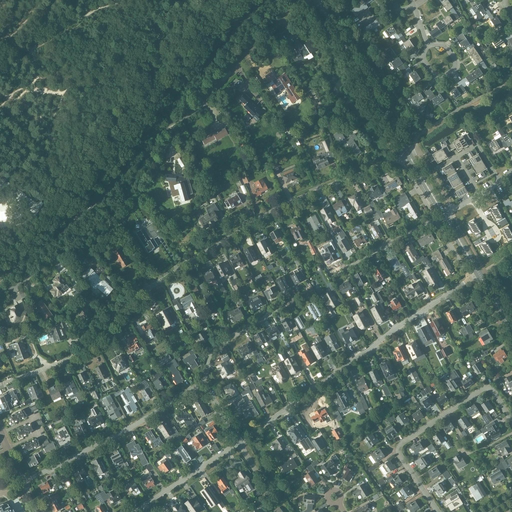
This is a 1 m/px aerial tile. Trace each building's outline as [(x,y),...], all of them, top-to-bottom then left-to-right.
[(360,0),(359,1),(361,4),(365,9),(368,8),(366,5),(369,3),(374,0),(360,0)] [(450,10),(452,14),(455,12),(453,8),(448,1),(443,5),(447,12),(450,10)] [(484,16),(484,17),(490,13),(488,11),(486,12),(484,9),(482,6),(481,5),(480,3),(472,9),(476,14),(478,13),(481,18),(484,16)] [(449,15),(443,20),(446,26),(459,17),(455,12),(452,14),(449,16),(449,15)] [(490,13),(484,17),(486,19),(488,18),(496,29),(502,25),(497,17),(494,19),(490,13)] [(436,25),(437,27),(439,30),(440,30),(446,26),(443,20),(436,25)] [(392,26),(384,32),(388,37),(393,34),(396,32),(396,33),(396,32),(392,26)] [(429,33),(432,31),(436,37),(438,35),(436,32),(439,30),(437,27),(429,33)] [(509,44),(507,41),(511,37),(511,36),(511,35),(509,36),(507,33),(493,43),(497,49),(504,43),(507,41),(509,44)] [(466,48),(472,44),(470,45),(466,39),(465,40),(461,35),(459,37),(457,34),(451,38),(455,43),(458,41),(460,44),(459,44),(463,50),(466,48)] [(403,36),(397,40),(398,43),(400,46),(403,44),(409,52),(414,48),(409,40),(406,42),(404,38),(403,36)] [(292,46),(297,54),(292,58),(296,65),(303,60),(303,59),(304,60),(307,58),(308,60),(313,57),(311,54),(317,50),(311,41),(302,46),(298,41),(292,46)] [(468,51),(472,58),(478,54),(473,48),(474,47),(472,44),(466,48),(468,51)] [(383,55),(381,57),(382,58),(384,60),(385,59),(384,57),(385,56),(388,54),(391,59),(389,60),(392,63),(391,64),(395,69),(397,68),(401,73),(403,72),(409,68),(408,65),(405,67),(403,64),(399,58),(397,60),(390,51),(389,50),(385,53),(384,53),(382,54),(383,55)] [(482,67),(483,67),(483,68),(486,66),(482,61),(483,61),(478,54),(472,58),(477,65),(480,63),(482,67)] [(479,69),(472,73),(476,79),(483,74),(481,72),(487,68),(486,66),(483,68),(483,67),(482,67),(479,69)] [(409,68),(403,72),(405,74),(408,72),(410,75),(410,76),(415,84),(421,79),(416,72),(413,74),(411,70),(409,68)] [(268,74),(264,77),(270,86),(276,95),(285,89),(289,95),(287,97),(292,104),(300,98),(284,74),(276,79),(271,72),(268,74)] [(466,78),(460,82),(464,87),(469,84),(476,79),(472,73),(466,78)] [(261,83),(257,76),(252,79),(257,86),(261,83)] [(464,87),(460,82),(458,84),(459,87),(456,89),(456,88),(450,92),(455,99),(466,92),(464,88),(464,87)] [(420,93),(412,98),(416,103),(423,98),(425,101),(428,99),(426,96),(432,92),(430,89),(427,91),(425,89),(420,93)] [(432,92),(426,96),(428,99),(430,102),(433,100),(436,106),(444,100),(440,95),(436,98),(432,92)] [(251,100),(250,99),(244,94),(239,100),(245,105),(243,107),(248,113),(243,118),(248,122),(252,117),(254,115),(257,118),(262,113),(249,101),(251,100)] [(281,127),(285,133),(289,131),(285,124),(281,127)] [(201,139),(204,145),(210,142),(210,143),(213,141),(213,140),(215,139),(216,141),(228,135),(225,129),(216,134),(215,132),(201,139)] [(501,129),(498,131),(502,137),(504,141),(508,147),(510,146),(511,145),(511,140),(511,141),(510,138),(509,139),(506,135),(505,136),(501,129)] [(348,144),(349,146),(356,156),(361,152),(353,141),(356,138),(354,134),(350,137),(351,138),(347,141),(346,140),(346,141),(340,133),(334,137),(340,145),(342,143),(344,145),(345,146),(348,144)] [(458,139),(463,149),(468,146),(466,142),(470,139),(468,135),(463,137),(462,136),(458,139)] [(293,139),(297,146),(302,144),(298,136),(293,139)] [(496,140),(490,144),(494,152),(501,149),(500,148),(503,146),(505,149),(508,147),(504,141),(504,142),(502,139),(501,137),(496,140)] [(458,140),(449,146),(451,150),(456,148),(458,152),(463,149),(458,139),(457,139),(458,140)] [(332,150),(328,140),(322,142),(327,153),(332,150)] [(437,151),(443,161),(448,158),(445,154),(450,151),(447,147),(438,152),(437,151)] [(443,161),(437,151),(432,154),(433,155),(428,158),(431,162),(435,160),(438,164),(443,161)] [(328,160),(325,154),(319,157),(319,156),(312,159),(315,165),(316,165),(318,169),(330,165),(328,160)] [(186,163),(181,155),(176,158),(181,166),(186,163)] [(477,165),(483,162),(478,155),(474,157),(473,158),(477,165)] [(477,165),(473,158),(472,158),(468,161),(472,168),(477,165)] [(270,164),(274,174),(280,172),(278,167),(280,166),(278,161),(270,164)] [(483,162),(477,165),(482,172),(483,172),(487,169),(483,162)] [(451,164),(442,169),(445,175),(450,172),(452,176),(457,174),(451,164)] [(482,172),(477,165),(472,168),(477,175),(481,173),(482,172)] [(282,177),(285,184),(290,182),(293,181),(293,180),(297,178),(294,171),(282,177)] [(459,178),(457,174),(452,176),(450,172),(445,175),(447,177),(451,183),(450,184),(459,178)] [(176,177),(176,176),(166,175),(166,181),(168,181),(172,197),(179,195),(181,203),(188,201),(187,196),(193,194),(190,183),(186,185),(184,177),(176,177)] [(250,181),(247,175),(241,178),(244,184),(250,181)] [(385,189),(384,190),(387,196),(389,195),(388,194),(388,193),(402,184),(399,178),(394,181),(390,183),(384,187),(385,189)] [(465,188),(459,178),(450,184),(453,189),(454,188),(458,186),(461,190),(465,188)] [(256,187),(251,190),(255,197),(256,196),(257,197),(261,195),(260,193),(267,189),(262,179),(254,183),(256,187)] [(458,186),(454,188),(455,191),(459,198),(468,193),(465,188),(461,190),(458,186)] [(371,189),(371,190),(368,192),(370,196),(369,196),(371,200),(372,199),(373,200),(378,197),(379,199),(386,195),(382,188),(379,190),(378,187),(374,189),(374,187),(371,189)] [(362,202),(357,193),(348,198),(353,207),(354,206),(357,212),(365,208),(361,202),(362,202)] [(242,204),(237,195),(224,202),(228,209),(231,208),(231,209),(237,205),(238,206),(242,204)] [(406,205),(410,203),(408,199),(406,196),(400,200),(402,203),(404,202),(406,205)] [(343,204),(342,201),(333,206),(338,217),(347,212),(351,210),(347,202),(343,204)] [(369,204),(374,213),(377,212),(379,211),(378,209),(377,209),(373,201),(369,204)] [(412,201),(410,203),(406,205),(415,220),(421,216),(412,201)] [(213,212),(199,221),(199,222),(200,225),(201,225),(204,229),(209,226),(210,227),(214,224),(213,223),(215,222),(214,221),(217,219),(215,215),(219,213),(214,204),(210,207),(213,212)] [(367,217),(374,213),(370,206),(363,210),(367,217)] [(496,223),(503,219),(501,217),(502,216),(496,207),(490,210),(492,213),(491,214),(496,223)] [(327,219),(330,224),(335,222),(328,208),(321,211),(326,220),(327,219)] [(384,217),(383,217),(384,220),(388,226),(401,218),(395,208),(390,211),(391,212),(386,214),(385,213),(382,214),(384,217)] [(378,220),(383,217),(384,217),(382,214),(380,211),(379,211),(377,212),(374,213),(378,220)] [(307,220),(308,223),(309,222),(315,233),(316,233),(316,232),(320,230),(317,225),(320,224),(315,215),(307,220)] [(475,224),(474,221),(468,224),(473,234),(474,234),(475,236),(482,233),(476,223),(475,224)] [(149,253),(153,250),(152,250),(158,246),(154,239),(155,238),(161,234),(154,222),(140,231),(136,233),(138,237),(144,245),(149,253)] [(184,242),(189,238),(185,231),(188,229),(184,223),(176,228),(178,231),(173,234),(173,233),(169,235),(174,242),(177,240),(178,241),(182,238),(184,242)] [(369,229),(370,228),(374,234),(371,235),(374,239),(376,238),(377,239),(382,236),(376,225),(375,225),(373,223),(368,226),(369,229)] [(303,236),(303,235),(298,224),(294,226),(295,228),(291,230),(296,241),(300,239),(300,241),(301,241),(301,242),(302,242),(305,241),(305,239),(303,236)] [(359,224),(354,227),(356,231),(358,233),(360,232),(363,230),(360,225),(359,224)] [(332,230),(328,232),(331,238),(338,234),(342,232),(339,226),(332,230)] [(508,243),(511,240),(511,234),(508,226),(502,230),(503,233),(502,233),(508,243)] [(281,237),(277,231),(271,234),(274,241),(276,244),(283,241),(281,237)] [(342,232),(338,234),(342,240),(338,243),(344,253),(351,249),(345,239),(344,237),(346,236),(343,231),(342,232)] [(418,241),(421,248),(435,240),(434,238),(433,237),(432,236),(431,234),(418,241)] [(366,242),(362,235),(354,240),(356,244),(355,244),(357,248),(366,242)] [(327,253),(322,255),(322,256),(323,255),(326,261),(325,261),(325,262),(330,259),(332,263),(332,262),(334,261),(334,262),(335,261),(337,259),(338,260),(333,251),(337,249),(331,238),(327,240),(329,243),(323,246),(325,249),(327,253)] [(275,253),(272,249),(271,246),(268,248),(264,240),(257,244),(258,245),(257,245),(259,248),(263,255),(267,253),(269,256),(275,253)] [(307,243),(310,248),(311,252),(312,256),(317,254),(313,246),(311,241),(307,243)] [(487,245),(486,242),(480,245),(485,255),(486,255),(487,257),(494,254),(488,244),(487,245)] [(418,264),(422,262),(425,266),(428,265),(424,258),(423,256),(420,258),(411,244),(405,247),(414,262),(415,264),(418,266),(418,264)] [(245,251),(244,251),(251,263),(257,260),(259,263),(262,261),(262,260),(260,256),(257,257),(251,247),(245,251)] [(118,266),(120,265),(122,268),(128,265),(126,261),(127,260),(124,256),(119,249),(113,253),(117,260),(116,261),(118,266)] [(433,257),(431,258),(433,261),(437,258),(439,262),(448,276),(454,273),(450,266),(449,264),(445,258),(443,259),(442,258),(441,256),(440,254),(440,253),(433,257)] [(403,264),(401,265),(395,254),(387,258),(396,273),(402,270),(406,277),(411,274),(405,263),(403,264)] [(86,260),(89,264),(96,259),(93,255),(86,260)] [(230,259),(231,261),(230,261),(231,262),(232,262),(235,268),(238,266),(239,269),(244,266),(239,255),(236,256),(236,255),(230,259)] [(217,267),(223,277),(226,276),(227,277),(231,275),(224,263),(217,267)] [(99,266),(95,270),(101,276),(105,271),(99,266)] [(95,290),(97,288),(106,296),(113,290),(105,283),(106,282),(102,279),(93,272),(94,271),(89,267),(81,277),(85,281),(86,280),(88,282),(87,283),(95,290)] [(381,267),(374,271),(380,282),(387,278),(381,267)] [(291,277),(292,278),(291,279),(292,281),(293,281),(295,285),(304,280),(303,278),(306,276),(302,269),(298,271),(297,270),(294,272),(295,275),(291,277)] [(438,282),(430,269),(424,272),(432,286),(438,282)] [(204,274),(209,284),(212,282),(213,284),(217,282),(211,270),(204,274)] [(362,272),(361,272),(354,276),(360,286),(367,282),(362,272)] [(253,275),(253,276),(247,278),(251,286),(257,283),(253,275)] [(53,281),(56,285),(53,287),(55,289),(50,292),(54,296),(56,295),(58,296),(64,292),(68,288),(66,285),(60,277),(53,281)] [(284,277),(277,281),(283,292),(290,288),(284,277)] [(221,281),(217,283),(220,289),(222,292),(225,290),(224,287),(221,281)] [(349,281),(339,287),(343,294),(348,291),(351,296),(355,294),(358,293),(355,287),(352,289),(351,286),(349,281)] [(332,292),(324,296),(327,300),(326,301),(328,305),(329,305),(331,308),(325,311),(329,319),(337,314),(333,308),(339,304),(339,303),(341,302),(339,298),(337,300),(334,296),(338,294),(331,282),(327,284),(332,292)] [(423,291),(418,282),(416,283),(415,283),(409,287),(404,290),(409,300),(415,296),(415,297),(422,293),(421,292),(423,291)] [(234,287),(237,294),(243,291),(239,284),(234,287)] [(265,291),(267,296),(270,300),(280,295),(278,289),(276,290),(274,287),(265,291)] [(76,296),(78,298),(84,293),(82,291),(81,288),(74,294),(76,296)] [(260,300),(261,299),(265,297),(262,292),(257,294),(258,296),(247,301),(248,302),(245,303),(247,305),(249,304),(251,308),(252,308),(253,308),(255,310),(263,305),(260,300)] [(377,294),(383,305),(387,303),(381,292),(377,294)] [(204,306),(207,312),(208,312),(209,316),(217,311),(216,308),(208,293),(203,295),(208,304),(204,306)] [(80,303),(82,305),(86,301),(82,296),(78,299),(80,303)] [(180,301),(185,309),(190,306),(194,314),(193,314),(194,317),(198,325),(204,322),(190,296),(180,301)] [(359,296),(355,298),(359,306),(364,304),(359,296)] [(236,300),(239,305),(242,311),(245,309),(242,303),(240,298),(236,300)] [(389,303),(390,305),(394,311),(402,307),(397,298),(389,303)] [(43,323),(46,321),(47,322),(53,318),(41,302),(36,306),(39,310),(38,310),(37,310),(43,324),(43,323)] [(316,302),(307,307),(315,320),(323,315),(316,302)] [(461,309),(465,316),(476,310),(472,303),(461,309)] [(374,315),(373,315),(375,319),(376,318),(379,323),(381,322),(381,323),(385,321),(384,320),(386,319),(385,317),(385,316),(379,306),(377,304),(375,305),(376,308),(372,310),(374,315)] [(23,321),(30,318),(27,311),(22,314),(18,306),(11,309),(11,310),(9,311),(8,312),(8,313),(13,324),(18,322),(23,320),(23,321)] [(85,307),(77,314),(82,319),(83,318),(85,322),(93,315),(85,307)] [(231,315),(232,315),(235,322),(244,317),(239,308),(231,312),(230,311),(227,313),(229,316),(231,315)] [(177,314),(170,318),(166,310),(156,315),(164,329),(173,323),(173,322),(179,318),(177,314)] [(452,311),(446,314),(451,324),(457,321),(452,311)] [(362,312),(354,317),(355,319),(361,330),(369,326),(367,322),(365,319),(364,315),(362,312)] [(287,332),(293,329),(294,332),(296,331),(297,335),(299,337),(302,335),(300,332),(297,326),(294,327),(290,318),(282,322),(287,332)] [(299,318),(296,319),(301,329),(304,328),(299,318)] [(67,323),(65,324),(64,320),(56,323),(58,326),(54,328),(50,330),(55,343),(65,339),(64,334),(65,334),(66,335),(73,330),(67,323)] [(434,322),(430,324),(431,326),(437,337),(438,337),(438,338),(439,338),(440,338),(441,338),(442,337),(443,337),(443,336),(444,335),(443,334),(444,334),(443,333),(445,332),(441,325),(440,326),(437,320),(434,322)] [(324,325),(328,332),(332,330),(329,322),(324,325)] [(142,327),(145,334),(141,336),(145,343),(156,337),(155,334),(157,333),(154,327),(152,328),(149,324),(145,326),(142,327)] [(469,325),(464,327),(468,334),(471,332),(473,331),(469,325)] [(267,330),(273,341),(277,339),(275,336),(280,334),(276,326),(267,330)] [(312,326),(306,330),(308,333),(311,331),(311,332),(313,335),(316,333),(315,330),(312,326)] [(343,329),(338,332),(342,339),(344,338),(347,344),(351,342),(351,343),(351,342),(355,341),(355,340),(355,341),(358,340),(356,336),(359,334),(356,327),(353,329),(345,333),(345,332),(343,329)] [(463,337),(466,335),(468,334),(464,327),(460,330),(463,337)] [(20,330),(22,337),(29,335),(26,328),(20,330)] [(425,328),(417,332),(424,346),(432,342),(425,328)] [(478,334),(485,346),(494,340),(487,329),(478,334)] [(204,344),(209,340),(204,332),(195,337),(198,342),(199,341),(201,344),(200,344),(201,346),(204,344)] [(254,336),(260,346),(267,342),(269,345),(272,344),(268,336),(265,337),(262,332),(254,336)] [(324,339),(327,343),(328,342),(329,344),(332,351),(339,347),(335,342),(336,341),(333,334),(324,339)] [(128,347),(124,349),(128,356),(136,351),(137,355),(144,351),(143,348),(139,341),(138,342),(134,336),(130,338),(129,336),(126,338),(130,345),(128,347)] [(311,347),(319,360),(325,356),(323,353),(324,352),(319,345),(323,343),(320,337),(316,339),(319,343),(311,347)] [(17,343),(12,345),(18,360),(23,358),(23,360),(29,358),(23,342),(17,344),(17,343)] [(415,342),(406,346),(413,360),(415,363),(426,358),(423,353),(420,354),(415,342)] [(256,348),(252,350),(249,344),(245,346),(242,347),(238,349),(243,357),(253,352),(255,355),(259,354),(256,348)] [(304,350),(298,353),(300,357),(302,356),(304,359),(303,359),(305,363),(306,363),(308,366),(314,363),(308,352),(309,351),(305,345),(302,346),(304,350)] [(393,352),(397,362),(401,360),(404,366),(409,363),(401,346),(396,349),(397,351),(393,352)] [(190,355),(183,360),(185,364),(188,362),(192,369),(197,366),(194,360),(197,358),(194,354),(195,353),(192,350),(188,352),(190,355)] [(484,352),(478,355),(480,360),(487,356),(486,355),(487,355),(487,354),(488,353),(487,352),(486,350),(484,352)] [(502,351),(493,356),(490,358),(496,366),(500,363),(500,364),(504,362),(503,360),(507,357),(504,351),(502,352),(502,351)] [(231,370),(226,362),(226,361),(230,359),(226,353),(221,356),(225,363),(217,367),(222,376),(224,375),(225,377),(232,374),(230,370),(231,370)] [(172,360),(169,355),(157,362),(160,367),(172,360)] [(474,357),(470,360),(474,366),(472,367),(478,374),(483,371),(480,366),(483,364),(480,360),(478,355),(474,357)] [(115,359),(112,361),(114,366),(114,367),(115,369),(116,368),(116,369),(118,373),(120,372),(128,367),(127,367),(127,366),(125,363),(125,364),(122,359),(121,357),(120,356),(115,359)] [(295,373),(296,373),(297,373),(297,372),(300,370),(293,357),(285,361),(292,375),(295,373)] [(174,377),(172,378),(177,385),(183,381),(175,368),(178,366),(174,359),(166,364),(174,377)] [(381,364),(380,365),(386,379),(387,378),(388,381),(394,378),(393,375),(394,375),(392,372),(393,371),(394,369),(392,365),(391,365),(389,361),(385,362),(382,362),(382,363),(380,364),(381,364)] [(274,375),(276,374),(281,383),(282,383),(284,383),(284,382),(285,381),(284,379),(287,378),(280,363),(271,367),(273,369),(272,369),(271,370),(270,372),(270,373),(271,374),(273,375),(274,375)] [(95,369),(101,381),(108,377),(105,371),(104,371),(101,366),(95,369)] [(414,369),(415,369),(420,380),(425,378),(419,366),(414,369)] [(152,374),(155,379),(153,380),(154,381),(153,382),(158,390),(162,387),(163,388),(165,387),(159,377),(163,375),(160,369),(152,374)] [(409,372),(415,383),(420,380),(414,369),(410,371),(411,371),(409,372)] [(369,373),(374,382),(373,384),(376,386),(378,384),(381,386),(383,384),(382,382),(376,370),(369,373)] [(455,378),(458,382),(461,380),(455,370),(451,372),(455,378)] [(466,388),(473,383),(471,379),(473,377),(469,371),(465,374),(468,378),(462,382),(466,388)] [(455,378),(451,372),(447,375),(445,376),(450,382),(447,384),(452,391),(458,388),(453,380),(455,378)] [(83,373),(77,376),(81,383),(83,386),(83,387),(87,385),(90,384),(88,380),(87,380),(86,377),(85,378),(83,373)] [(511,381),(509,377),(502,380),(507,389),(509,387),(511,391),(511,381)] [(357,382),(359,387),(358,388),(360,394),(369,390),(364,378),(357,382)] [(147,389),(147,388),(149,387),(147,383),(145,380),(144,379),(138,382),(141,386),(144,384),(145,387),(146,387),(147,389)] [(72,381),(64,385),(66,390),(64,391),(67,398),(70,397),(69,396),(77,392),(78,395),(77,396),(80,403),(85,401),(81,393),(76,383),(73,384),(72,381)] [(249,385),(249,386),(250,389),(252,392),(255,390),(258,396),(257,396),(262,407),(263,406),(263,407),(266,406),(265,405),(268,403),(268,404),(272,402),(269,396),(268,395),(267,395),(262,385),(256,388),(254,384),(253,383),(249,385)] [(234,384),(233,384),(224,388),(227,394),(233,391),(234,393),(236,396),(240,394),(234,384)] [(48,388),(53,401),(61,397),(55,385),(48,388)] [(391,395),(387,385),(382,388),(386,397),(391,395)] [(28,389),(32,400),(38,398),(39,400),(43,398),(40,390),(37,391),(35,386),(28,389)] [(123,394),(122,395),(124,399),(127,404),(125,406),(130,415),(136,411),(135,409),(137,409),(134,403),(130,397),(133,396),(129,389),(129,388),(126,390),(122,392),(123,394)] [(147,388),(147,389),(141,392),(146,401),(153,397),(147,388)] [(429,393),(426,388),(422,391),(420,392),(423,397),(425,396),(429,393)] [(341,391),(335,395),(337,399),(336,400),(337,403),(335,404),(340,412),(343,410),(343,409),(349,406),(348,405),(347,403),(347,402),(349,402),(349,401),(347,402),(345,399),(348,398),(349,398),(346,392),(346,393),(343,394),(341,391)] [(20,399),(18,400),(16,395),(13,396),(11,392),(7,394),(7,395),(0,398),(3,404),(0,404),(0,405),(3,413),(23,404),(20,399)] [(111,394),(107,396),(101,399),(105,407),(108,412),(107,412),(111,420),(114,419),(120,416),(117,409),(114,404),(116,403),(111,394)] [(444,394),(437,399),(441,405),(449,400),(444,394)] [(410,398),(411,399),(418,409),(420,408),(421,408),(413,396),(410,398)] [(420,401),(420,402),(422,405),(423,405),(424,405),(425,406),(425,408),(427,408),(427,409),(427,408),(429,409),(430,407),(433,404),(429,398),(428,398),(427,397),(426,398),(427,399),(426,400),(425,399),(424,399),(420,401)] [(246,404),(242,398),(235,402),(240,411),(243,409),(246,414),(250,412),(252,415),(257,412),(250,401),(246,404)] [(196,410),(201,418),(209,414),(205,408),(200,400),(194,403),(197,409),(196,410)] [(482,405),(487,413),(485,415),(490,422),(493,420),(489,415),(494,412),(493,409),(488,401),(482,405)] [(29,408),(30,410),(31,413),(38,410),(37,408),(35,402),(29,404),(30,407),(29,408)] [(355,404),(359,414),(365,411),(361,402),(355,404)] [(466,410),(472,418),(480,413),(474,404),(466,410)] [(93,416),(88,419),(91,426),(94,425),(95,428),(104,423),(100,415),(101,415),(100,412),(99,413),(96,407),(90,410),(93,416)] [(316,415),(311,418),(315,423),(319,421),(321,423),(325,421),(327,424),(331,421),(329,416),(328,416),(328,415),(325,409),(321,412),(320,410),(315,413),(316,415)] [(419,410),(412,415),(416,422),(424,417),(419,410)] [(9,417),(12,424),(12,426),(15,424),(14,423),(25,418),(24,416),(26,415),(24,411),(22,412),(22,411),(9,417)] [(193,426),(194,428),(192,429),(193,431),(199,427),(198,426),(189,412),(185,415),(182,411),(176,414),(177,416),(176,417),(179,422),(183,420),(188,428),(193,426)] [(338,411),(334,414),(336,418),(338,422),(342,420),(340,416),(338,411)] [(403,413),(397,417),(402,425),(409,421),(407,417),(406,418),(403,413)] [(490,422),(485,415),(481,417),(486,425),(490,422)] [(465,417),(458,421),(459,422),(462,426),(464,430),(465,431),(471,426),(470,426),(468,422),(471,420),(469,417),(466,419),(465,417)] [(44,424),(42,419),(34,422),(37,427),(44,424)] [(165,420),(159,424),(166,436),(165,437),(166,438),(172,434),(174,436),(174,437),(178,434),(176,431),(173,427),(170,429),(169,427),(167,424),(165,420)] [(209,426),(204,430),(205,433),(211,441),(212,440),(213,440),(216,438),(215,438),(217,437),(215,435),(217,434),(215,432),(216,431),(212,426),(215,424),(213,421),(210,424),(208,425),(209,426)] [(444,430),(445,433),(447,435),(453,430),(453,429),(454,428),(450,421),(442,426),(445,430),(444,430)] [(488,432),(484,435),(489,443),(495,439),(495,440),(499,438),(499,437),(502,434),(500,430),(499,430),(494,421),(484,427),(485,428),(481,430),(483,434),(487,431),(488,432)] [(20,430),(17,432),(20,438),(26,435),(29,434),(32,433),(31,432),(35,430),(34,427),(33,427),(32,424),(31,425),(30,424),(23,427),(24,428),(20,430)] [(77,427),(79,431),(75,432),(77,435),(76,435),(77,436),(77,435),(78,438),(86,435),(87,434),(88,434),(83,424),(77,427)] [(392,425),(384,430),(390,439),(393,437),(393,436),(394,435),(397,433),(396,432),(392,425)] [(290,431),(288,432),(294,440),(292,441),(295,444),(296,443),(296,444),(300,442),(306,451),(311,448),(312,450),(315,448),(308,438),(305,440),(304,439),(296,426),(294,428),(293,427),(290,429),(290,430),(290,431)] [(64,449),(71,444),(70,442),(72,440),(64,427),(56,431),(58,436),(59,435),(62,441),(58,443),(60,447),(62,446),(64,449)] [(331,432),(336,441),(343,437),(338,428),(331,432)] [(465,439),(461,433),(458,428),(455,430),(462,441),(465,439)] [(144,434),(148,441),(150,440),(151,442),(155,448),(162,443),(159,437),(155,439),(150,431),(144,434)] [(201,433),(192,439),(195,443),(193,444),(197,450),(199,448),(199,449),(206,444),(203,440),(205,439),(201,433)] [(439,445),(442,443),(443,446),(446,443),(447,443),(446,443),(445,441),(443,437),(442,437),(439,434),(434,438),(439,445)] [(372,435),(364,440),(367,444),(366,445),(369,449),(372,447),(372,446),(375,444),(376,445),(379,442),(379,441),(376,438),(375,439),(372,435)] [(183,445),(188,442),(190,440),(187,436),(182,440),(180,441),(183,445)] [(324,444),(324,443),(320,438),(319,438),(318,437),(312,441),(319,451),(320,451),(319,450),(324,448),(325,446),(324,444)] [(282,438),(281,439),(280,438),(272,444),(272,445),(272,446),(273,447),(273,446),(276,450),(279,448),(281,451),(284,449),(287,447),(286,447),(283,441),(282,438)] [(50,444),(48,439),(40,442),(43,447),(50,444)] [(37,442),(36,440),(21,446),(25,453),(38,447),(37,447),(39,446),(37,442)] [(501,454),(502,457),(511,452),(508,446),(509,446),(506,441),(499,445),(503,452),(501,454)] [(133,442),(126,445),(130,453),(132,458),(138,455),(139,455),(142,461),(142,462),(141,463),(143,466),(143,467),(148,464),(143,453),(138,444),(136,445),(135,446),(133,442)] [(421,442),(416,446),(415,445),(410,448),(412,451),(414,450),(416,454),(424,449),(422,447),(424,446),(424,443),(421,442)] [(53,443),(50,444),(43,447),(45,452),(52,449),(55,448),(53,443)] [(181,446),(176,450),(185,463),(191,459),(191,458),(185,450),(182,446),(181,446)] [(374,452),(372,454),(370,455),(371,456),(375,463),(385,456),(381,451),(379,448),(374,452)] [(112,461),(113,462),(113,463),(115,466),(115,467),(123,463),(124,464),(126,467),(128,466),(124,457),(121,458),(120,457),(119,456),(120,455),(117,450),(112,452),(114,455),(113,456),(112,454),(106,457),(108,462),(112,461)] [(298,467),(293,459),(298,456),(296,453),(294,451),(291,452),(291,453),(289,455),(288,454),(286,456),(290,461),(281,466),(283,470),(282,472),(283,474),(285,474),(298,467)] [(36,465),(37,464),(38,463),(36,461),(40,459),(38,454),(28,459),(29,461),(27,462),(30,467),(34,465),(35,466),(36,465)] [(324,474),(325,473),(328,477),(329,476),(330,476),(331,476),(332,476),(332,475),(332,474),(334,473),(331,470),(336,466),(335,465),(340,461),(336,455),(331,459),(332,460),(322,467),(324,470),(322,471),(324,474)] [(425,456),(416,462),(421,470),(429,465),(429,464),(432,462),(427,455),(425,456)] [(466,465),(464,460),(463,460),(460,455),(451,460),(452,463),(455,462),(459,469),(466,465)] [(100,458),(92,462),(93,465),(92,466),(95,471),(96,471),(98,474),(98,475),(103,472),(105,474),(106,474),(108,473),(109,472),(106,467),(104,468),(100,458)] [(161,464),(157,467),(160,472),(163,470),(165,472),(171,469),(168,465),(170,464),(167,460),(165,461),(164,459),(159,462),(161,464)] [(390,461),(382,466),(387,474),(388,473),(396,468),(394,465),(393,466),(390,461)] [(368,469),(370,472),(381,465),(379,462),(368,469)] [(145,467),(147,470),(148,472),(154,468),(150,463),(145,467)] [(343,478),(349,482),(355,473),(350,470),(352,466),(348,463),(344,470),(347,472),(343,478)] [(501,463),(499,464),(495,467),(497,469),(493,472),(494,473),(489,476),(494,483),(501,479),(502,480),(505,478),(501,472),(505,470),(503,465),(501,463)] [(311,465),(307,468),(311,474),(305,477),(311,485),(318,481),(314,475),(317,473),(311,465)] [(93,484),(85,467),(83,469),(82,467),(80,469),(80,468),(74,471),(73,472),(77,481),(85,477),(88,482),(89,481),(91,485),(93,484)] [(432,471),(432,470),(428,472),(433,479),(441,474),(437,468),(432,471)] [(239,478),(233,481),(234,482),(238,489),(242,487),(245,485),(249,492),(253,489),(249,483),(250,483),(249,482),(242,472),(242,471),(237,474),(239,478)] [(60,478),(63,484),(65,483),(67,487),(72,485),(70,480),(69,480),(66,474),(60,478)] [(144,478),(141,481),(144,486),(145,485),(149,490),(155,485),(153,482),(153,481),(150,476),(145,479),(144,478)] [(393,478),(389,480),(389,481),(391,485),(392,484),(394,488),(402,482),(398,477),(394,479),(393,478)] [(222,478),(217,481),(221,486),(218,487),(223,494),(228,490),(230,493),(231,495),(234,493),(228,484),(229,484),(227,481),(225,482),(222,478)] [(116,484),(119,488),(122,486),(125,484),(124,482),(123,480),(116,484)] [(126,492),(127,492),(129,491),(130,492),(134,489),(136,492),(139,491),(133,480),(130,482),(130,484),(124,487),(126,492)] [(446,484),(443,481),(436,486),(435,486),(433,487),(439,495),(446,490),(443,486),(446,484)] [(50,488),(47,482),(39,486),(43,494),(48,491),(48,490),(50,488)] [(479,483),(469,489),(476,500),(482,497),(482,498),(486,495),(479,483)] [(352,494),(354,496),(355,497),(361,494),(364,498),(369,495),(363,484),(357,488),(358,490),(352,494)] [(401,496),(403,500),(413,493),(411,490),(410,491),(407,487),(401,491),(399,492),(402,496),(401,496)] [(208,488),(201,492),(209,504),(211,507),(218,502),(221,508),(224,505),(216,494),(213,495),(209,488),(208,488)] [(452,498),(446,502),(451,509),(458,505),(458,506),(462,504),(459,499),(457,495),(461,492),(459,488),(455,490),(456,490),(456,491),(450,495),(452,498)] [(117,492),(114,494),(112,491),(106,495),(108,499),(109,498),(111,501),(112,500),(114,503),(121,499),(117,492)] [(88,499),(84,492),(80,495),(84,501),(88,499)] [(103,501),(99,494),(95,496),(98,501),(99,501),(101,505),(104,503),(103,501)] [(50,506),(50,507),(58,503),(56,499),(59,498),(57,495),(47,500),(48,504),(49,506),(50,506)] [(304,503),(314,504),(315,497),(305,495),(304,503)] [(190,511),(197,511),(199,511),(198,509),(200,507),(201,508),(204,506),(198,499),(193,503),(191,499),(185,504),(190,511)] [(58,503),(50,507),(50,508),(50,509),(51,510),(52,511),(55,511),(64,507),(66,506),(62,500),(58,503)] [(407,506),(411,511),(413,511),(419,508),(416,502),(411,505),(410,504),(407,506)] [(356,511),(368,511),(371,511),(369,507),(372,506),(370,503),(368,505),(367,504),(356,511)]
